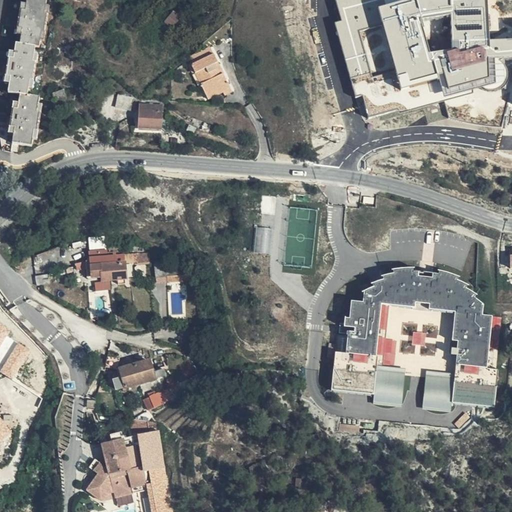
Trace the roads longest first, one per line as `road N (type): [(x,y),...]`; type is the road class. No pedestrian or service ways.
road 1 (tertiary): [(0,217),(57,170),(104,157),(339,176)]
road 2 (tertiary): [(339,176),(398,184),(511,223)]
road 3 (unclassified): [(493,140),(384,137),(349,154),(339,176)]
